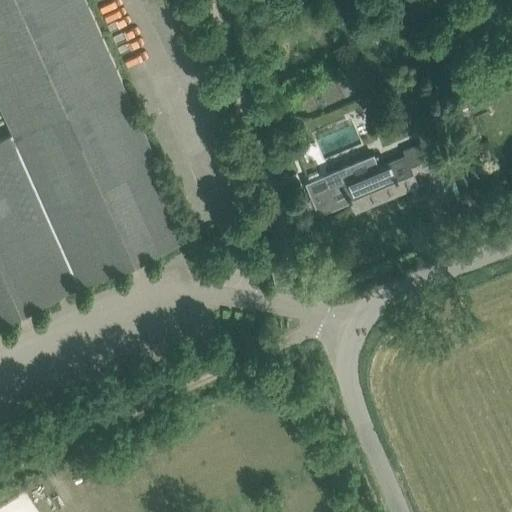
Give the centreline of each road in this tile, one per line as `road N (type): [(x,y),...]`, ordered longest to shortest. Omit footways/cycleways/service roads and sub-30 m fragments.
road 1 (track): [(0,465),(323,321)]
road 2 (unclassified): [(323,321),(204,0)]
road 3 (unclassified): [(401,511),(323,321)]
road 4 (unclassified): [(323,321),(511,246)]
